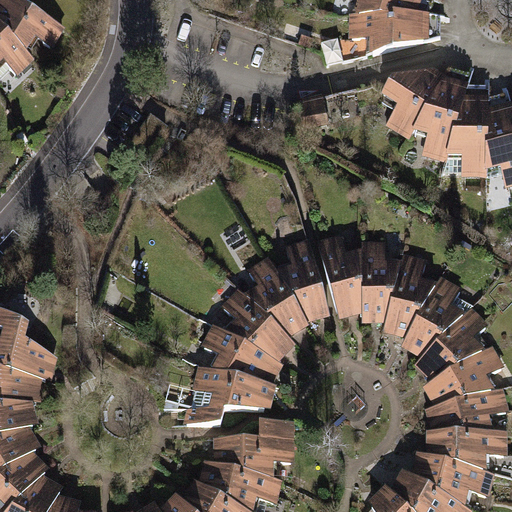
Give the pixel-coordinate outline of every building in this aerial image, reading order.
[(15,0),(0,0),(0,25),(25,51),(33,37),(42,43),(43,45),(50,50),(62,29),(15,0)] [(359,0),(364,1),(360,17),(425,18),(426,3),(422,2),(422,0),(359,0)] [(430,18),(425,18),(360,17),(353,17),(353,41),(360,41),(362,39),(374,40),(373,57),(436,42),(433,25),(430,25),(430,18)] [(0,80),(10,71),(15,76),(32,59),(25,51),(0,25),(0,80)] [(415,130),(444,82),(431,75),(393,84),(384,97),(401,108),(395,118),(392,119),(388,125),(410,139),(415,130)] [(446,162),(467,92),(469,88),(462,86),(463,83),(448,75),(444,82),(415,130),(431,136),(428,146),(425,148),(424,155),(446,162)] [(486,170),(489,105),(490,100),(482,100),(482,96),(467,92),(446,162),(443,175),(487,177),(486,170)] [(356,93),(298,107),(305,134),(329,128),(327,124),(362,115),(356,93)] [(511,111),(511,107),(504,108),(503,105),(489,105),(486,170),(503,166),(505,177),(504,180),(505,187),(511,185),(511,111)] [(166,128),(152,118),(132,146),(146,157),(166,128)] [(338,316),(362,310),(362,258),(345,262),(342,252),(344,249),(342,242),(319,248),(338,316)] [(278,277),(305,322),(329,315),(310,247),(287,253),(289,260),(292,261),(294,273),(278,277)] [(362,319),(387,319),(401,269),(384,269),(383,258),(385,255),(385,248),(362,249),(362,258),(362,310),(362,319)] [(384,329),(409,335),(435,290),(418,286),(421,275),(424,273),(426,266),(402,260),(401,269),(387,319),(384,329)] [(248,301),(285,338),(306,325),(305,322),(278,277),(270,263),(250,276),(253,282),(257,283),(262,292),(248,301)] [(404,343),(426,356),(463,319),(448,311),(453,301),(457,300),(460,294),(439,283),(435,290),(409,335),(404,343)] [(229,337),(274,362),(291,344),(285,338),(248,301),(241,295),(224,312),(229,316),(233,317),(240,324),(229,337)] [(0,370),(36,380),(46,383),(52,358),(22,340),(26,326),(0,311),(0,329),(7,334),(3,349),(0,347),(0,370)] [(419,363),(437,381),(482,355),(470,343),(477,335),(481,335),(486,330),(469,313),(463,319),(426,356),(419,363)] [(216,374),(266,387),(278,364),(274,362),(229,337),(217,330),(205,350),(211,354),(214,353),(224,359),(216,374)] [(428,386),(441,408),(491,394),(482,379),(492,373),(495,375),(502,371),(489,350),(482,355),(437,381),(428,386)] [(36,405),(36,380),(0,370),(0,405),(26,405),(36,405)] [(266,387),(216,374),(202,370),(187,427),(221,427),(225,413),(264,413),(271,388),(266,387)] [(431,410),(438,434),(490,434),(486,418),(496,415),(499,417),(506,415),(499,392),(491,394),(441,408),(431,410)] [(33,429),(26,405),(0,405),(0,438),(23,432),(33,429)] [(220,442),(220,467),(271,480),(270,463),(282,463),(284,466),(291,465),(291,423),(260,424),(260,441),(220,442)] [(36,454),(23,432),(0,438),(0,474),(28,459),(36,454)] [(433,434),(433,459),(483,473),(483,456),(494,456),(497,458),(504,458),(504,434),(490,434),(438,434),(433,434)] [(423,457),(417,481),(462,507),(466,491),(478,494),(479,496),(486,498),(492,475),(483,473),(433,459),(423,457)] [(45,476),(28,459),(0,474),(0,511),(9,511),(38,483),(45,476)] [(210,464),(205,489),(244,511),(250,511),(254,499),(265,502),(267,504),(274,505),(279,482),(271,480),(220,467),(210,464)] [(409,476),(396,498),(409,511),(469,511),(470,511),(462,507),(417,481),(409,476)] [(60,496),(38,483),(9,511),(50,511),(55,504),(60,496)] [(200,486),(188,508),(191,511),(244,511),(205,489),(200,486)] [(409,511),(396,498),(391,492),(372,511),(409,511)] [(181,501),(169,511),(191,511),(188,508),(181,501)]
